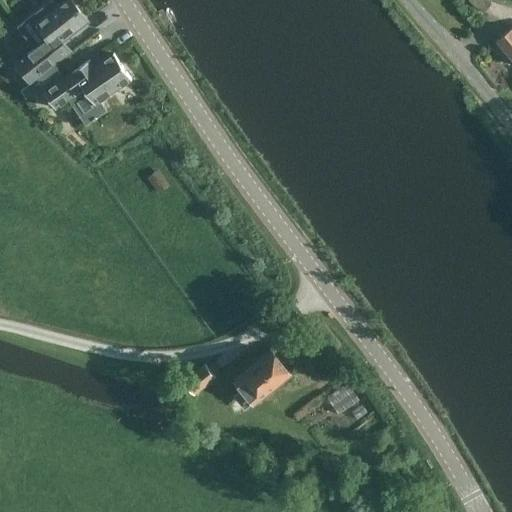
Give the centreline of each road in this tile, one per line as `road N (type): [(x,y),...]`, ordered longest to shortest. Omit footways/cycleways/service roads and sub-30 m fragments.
road 1 (tertiary): [(479,511),(419,407),(237,168),(125,0)]
road 2 (unclassified): [(511,124),(412,0)]
